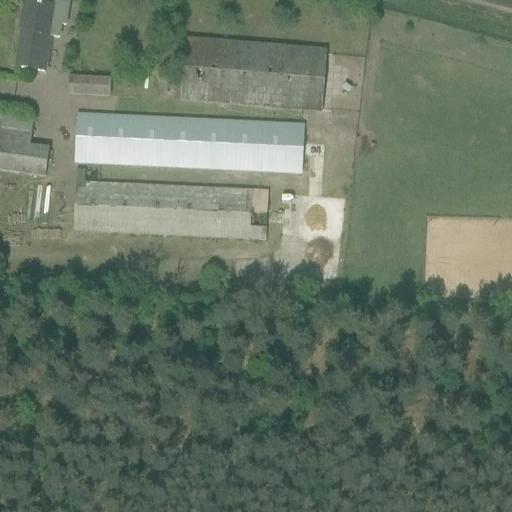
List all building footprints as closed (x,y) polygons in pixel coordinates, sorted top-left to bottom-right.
[(24,21),(16,69),(36,72),(44,73),(49,40),(59,41),(61,28),(66,29),(70,6),(52,3),(52,8),(49,7),(44,6),(25,3),(22,21),(24,21)] [(180,103),(321,114),(326,52),(185,41),(180,103)] [(69,97),(109,99),(110,81),(70,79),(69,97)] [(79,116),(76,167),(85,167),(88,167),(300,178),(302,146),(303,128),(79,116)] [(0,172),(44,179),(49,150),(29,147),(32,123),(0,118),(0,172)] [(74,217),(73,233),(265,242),(266,222),(267,193),(88,184),(84,184),(84,173),(76,173),(74,213),(74,217)]
